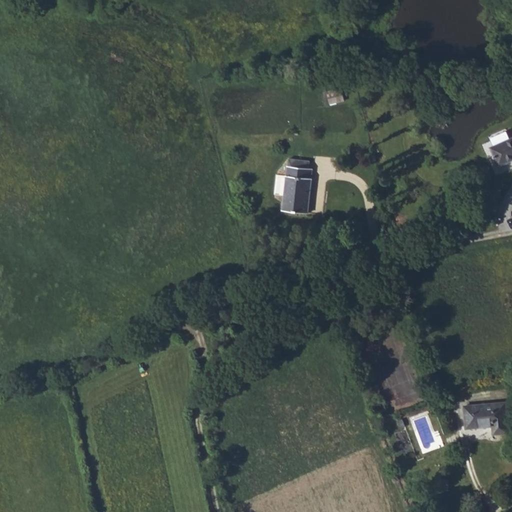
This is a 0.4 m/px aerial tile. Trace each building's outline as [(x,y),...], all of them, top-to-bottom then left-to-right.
[(347,90),(330,95),(333,107),(350,103),(347,90)] [(511,159),(511,138),(495,141),(497,161),(511,159)] [(317,162),(296,160),(295,168),(316,170),(317,162)] [(316,170),(295,168),(289,212),(314,215),(320,170),(316,170)] [(467,425),(492,423),(493,431),(508,429),(505,400),(464,403),(467,425)]
